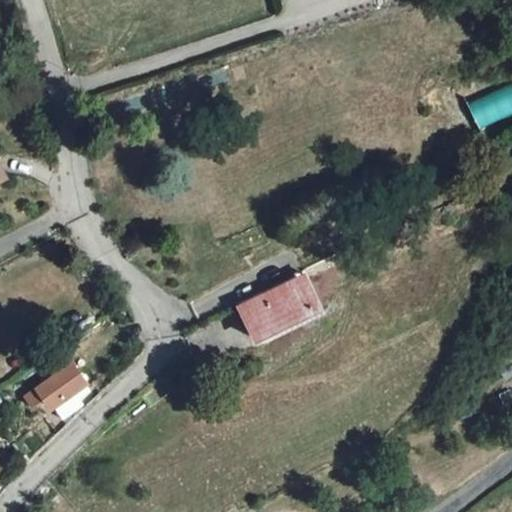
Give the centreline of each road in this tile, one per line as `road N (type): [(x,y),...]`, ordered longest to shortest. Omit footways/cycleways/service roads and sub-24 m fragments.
road 1 (residential): [(5,511),(158,361),(155,314),(81,209),(63,91),(31,0)]
road 2 (track): [(268,511),(401,441),(511,412)]
